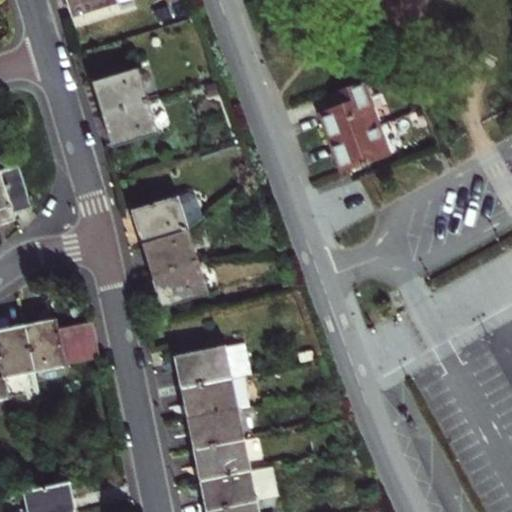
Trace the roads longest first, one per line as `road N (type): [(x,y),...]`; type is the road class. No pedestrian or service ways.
road 1 (residential): [(218,0),(411,511)]
road 2 (residential): [(157,511),(102,245)]
road 3 (residential): [(102,245),(48,56)]
